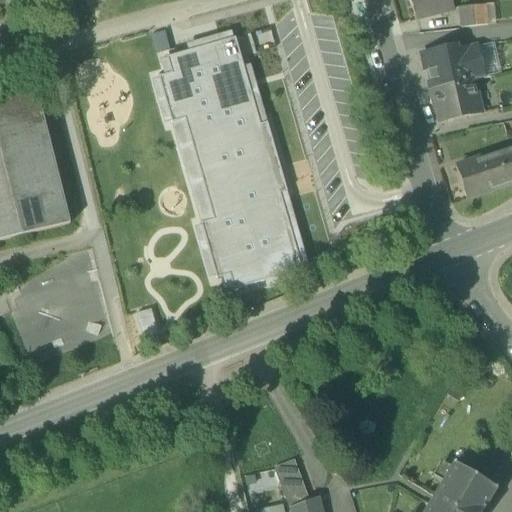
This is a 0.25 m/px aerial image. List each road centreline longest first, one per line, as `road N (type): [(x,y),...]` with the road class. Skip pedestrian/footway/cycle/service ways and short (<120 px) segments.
road 1 (secondary): [(451,251),(199,357)]
road 2 (residential): [(451,251),(378,0)]
road 3 (secondary): [(199,357),(0,436)]
road 4 (unclassified): [(199,357),(238,511)]
